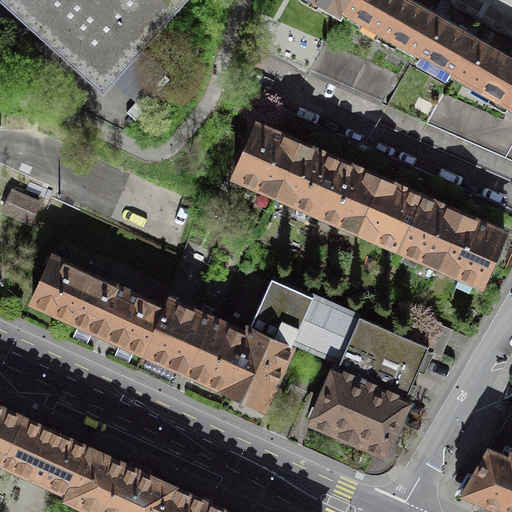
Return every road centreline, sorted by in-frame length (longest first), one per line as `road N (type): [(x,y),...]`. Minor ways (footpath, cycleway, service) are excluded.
road 1 (secondary): [(360,511),(0,353)]
road 2 (residential): [(511,196),(266,87)]
road 3 (residential): [(400,511),(511,323)]
